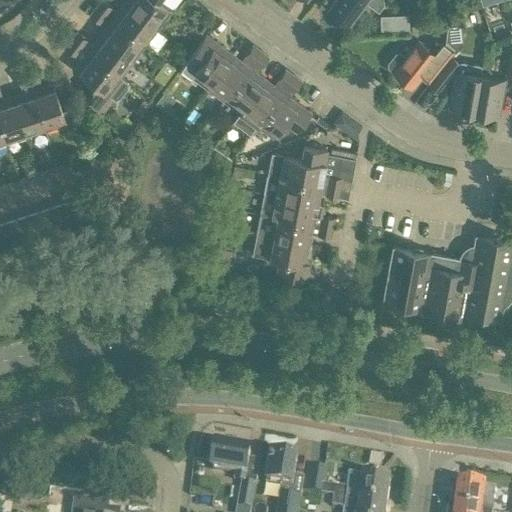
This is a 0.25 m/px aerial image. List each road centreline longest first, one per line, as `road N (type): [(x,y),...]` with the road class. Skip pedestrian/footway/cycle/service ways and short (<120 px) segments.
road 1 (secondary): [(511,387),(138,336),(0,358)]
road 2 (secondary): [(0,419),(155,393),(257,401),(431,435)]
road 3 (residential): [(470,152),(420,138),(372,109),(225,0)]
road 4 (residential): [(345,260),(358,192),(460,209),(470,152)]
road 5 (residential): [(170,511),(173,486),(163,462),(139,451),(21,450),(0,457)]
road 6 (residential): [(0,197),(120,159)]
